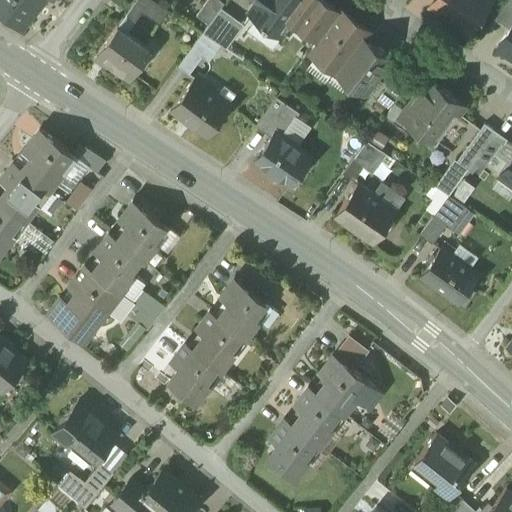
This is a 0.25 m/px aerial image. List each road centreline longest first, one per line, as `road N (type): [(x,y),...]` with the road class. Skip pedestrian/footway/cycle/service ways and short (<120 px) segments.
road 1 (residential): [(208,464),(350,283)]
road 2 (residential): [(113,384),(243,213)]
road 3 (residential): [(14,306),(137,144)]
road 4 (residential): [(347,511),(460,364)]
road 5 (residential): [(511,91),(367,0)]
road 6 (tertiary): [(460,364),(350,283)]
road 7 (tertiary): [(350,283),(243,213)]
road 8 (tertiary): [(243,213),(137,144)]
road 9 (residential): [(113,384),(14,306)]
road 10 (tertiary): [(137,144),(32,75)]
road 11 (residential): [(208,464),(113,384)]
